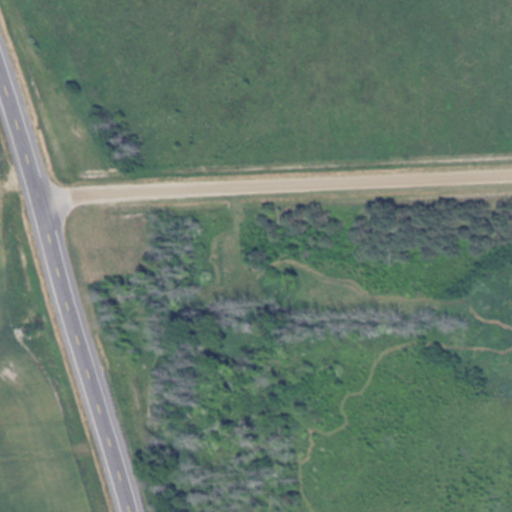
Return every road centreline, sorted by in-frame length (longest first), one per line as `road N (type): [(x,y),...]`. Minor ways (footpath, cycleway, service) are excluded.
road 1 (residential): [(40,192),(511,171)]
road 2 (primary): [(0,71),(133,511)]
